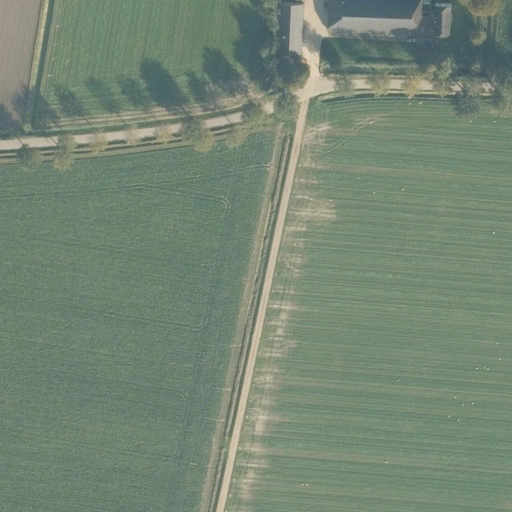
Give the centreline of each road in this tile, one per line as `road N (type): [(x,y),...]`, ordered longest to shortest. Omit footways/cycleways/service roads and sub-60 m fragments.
road 1 (tertiary): [(0,146),(184,127),(334,85),(511,86)]
road 2 (track): [(219,511),(305,94)]
